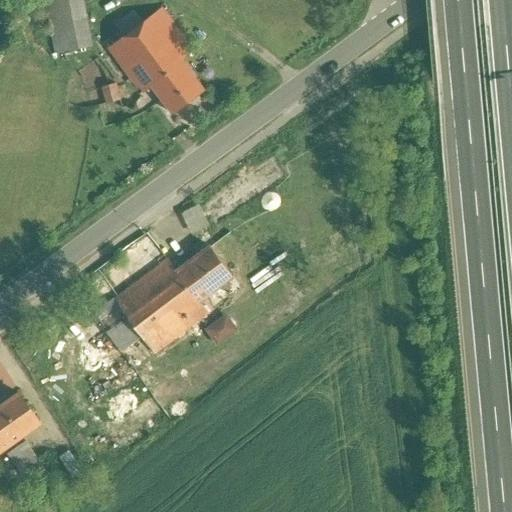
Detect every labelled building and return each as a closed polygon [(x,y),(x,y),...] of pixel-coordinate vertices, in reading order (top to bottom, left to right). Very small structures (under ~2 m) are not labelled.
[(92,46),(85,0),(47,0),(55,51),(92,46)] [(160,10),(109,46),(142,92),(153,85),(171,111),(205,87),(183,56),(189,52),(160,10)] [(108,102),(123,98),(119,81),(103,85),(108,102)] [(183,212),(194,233),(210,225),(199,203),(183,212)] [(337,223),(321,232),(336,260),(352,250),(337,223)] [(172,248),(113,290),(152,346),(249,278),(226,245),(189,271),(172,248)] [(232,317),(209,321),(214,346),(237,342),(232,317)] [(159,362),(115,395),(125,409),(169,376),(159,362)] [(0,456),(60,411),(34,376),(0,400),(0,456)] [(24,471),(40,460),(26,440),(10,451),(24,471)]
